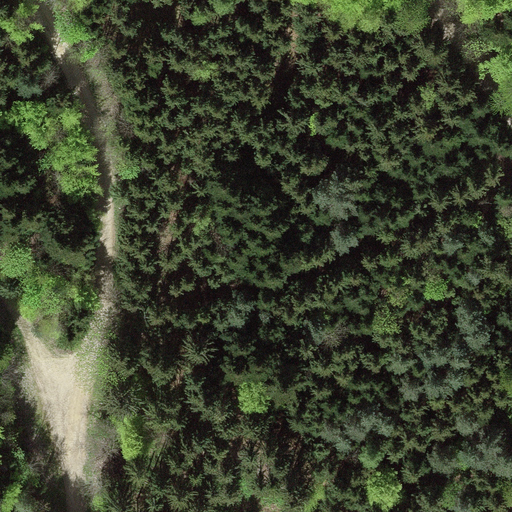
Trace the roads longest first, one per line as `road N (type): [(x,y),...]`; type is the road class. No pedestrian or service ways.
road 1 (track): [(31,0),(71,68),(100,157),(99,299),(72,412),(70,511)]
road 2 (track): [(72,412),(48,352),(0,286)]
road 3 (track): [(511,113),(422,0)]
